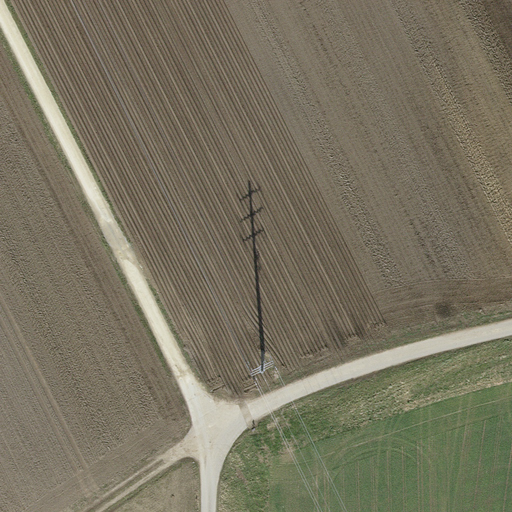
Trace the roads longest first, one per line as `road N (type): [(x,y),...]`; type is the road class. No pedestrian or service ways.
road 1 (track): [(90,511),(211,430),(0,7)]
road 2 (unclassified): [(511,330),(337,372),(211,430),(212,511)]
